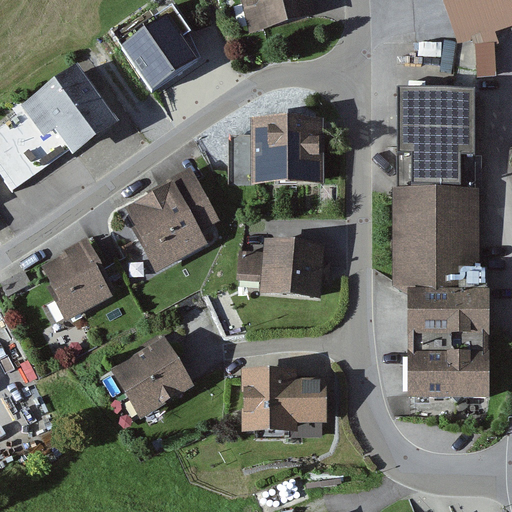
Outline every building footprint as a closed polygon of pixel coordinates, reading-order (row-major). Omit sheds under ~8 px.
[(244,0),(252,29),(309,15),(305,0),(244,0)] [(511,0),(444,0),(459,42),(511,23),(511,0)] [(175,6),(118,48),(154,96),(208,59),(175,6)] [(117,119),(76,65),(21,106),(45,138),(55,131),(72,153),(117,119)] [(477,291),(476,88),(398,88),(399,290),(412,290),(412,395),(488,395),(487,291),(477,291)] [(246,128),(247,189),(320,189),(320,128),(246,128)] [(126,209),(160,271),(208,246),(201,232),(219,222),(192,173),(126,209)] [(42,266),(70,320),(112,298),(96,267),(102,264),(90,241),(42,266)] [(318,304),(321,251),(262,248),(261,260),(239,259),(238,287),(260,288),(259,302),(318,304)] [(111,371),(140,419),(194,387),(165,338),(111,371)] [(294,370),(241,371),(243,432),(294,430),(294,423),(327,422),(326,379),(295,380),(294,370)]
